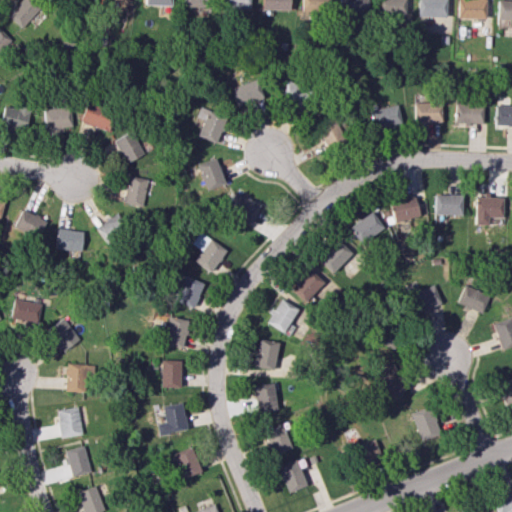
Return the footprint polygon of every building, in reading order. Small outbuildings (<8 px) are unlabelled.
[(21,28),(38,8),(28,0),(18,0),(6,15),(21,28)] [(339,0),(341,14),(363,11),(361,0),(339,0)] [(404,15),(404,0),(377,0),(376,13),(404,15)] [(444,17),(444,0),(416,0),(416,16),(444,17)] [(484,18),(483,0),(455,0),(455,17),(484,18)] [(511,19),(511,0),(495,0),(495,19),(511,19)] [(264,97),(255,78),(230,88),(238,108),(264,97)] [(303,103),(304,82),(282,80),(281,101),(303,103)] [(413,122),(440,122),(439,102),(412,102),(413,122)] [(481,103),(458,103),(457,122),(481,123),(481,103)] [(114,110),(83,104),(79,123),(110,129),(114,110)] [(0,119),(0,125),(24,131),(29,111),(4,105),(0,119)] [(511,105),(494,105),(493,125),(511,125),(511,105)] [(399,126),(398,106),(370,108),(371,128),(399,126)] [(70,127),(69,107),(42,108),(43,128),(70,127)] [(196,117),(203,119),(198,137),(216,142),(224,115),(198,107),(196,117)] [(340,142),(336,117),(317,120),(320,145),(340,142)] [(113,139),(124,163),(142,154),(131,131),(113,139)] [(206,190),(225,182),(214,157),(196,164),(206,190)] [(124,202),(142,204),(145,178),(127,176),(124,202)] [(223,211),(250,223),(259,204),(233,191),(223,211)] [(433,214),(460,214),(460,194),(433,194),(433,214)] [(388,202),(393,222),(418,216),(413,195),(388,202)] [(473,224),(486,224),(486,216),(500,217),(500,195),(481,195),(481,196),(473,196),(473,224)] [(12,226),(37,238),(45,220),(20,208),(12,226)] [(358,242),(381,230),(372,212),(348,224),(358,242)] [(95,228),(104,241),(123,227),(113,214),(95,228)] [(80,251),(82,231),(56,228),(54,248),(80,251)] [(201,250),(194,260),(210,272),(225,250),(199,231),(191,243),(201,250)] [(316,259),(331,273),(350,252),(335,238),(316,259)] [(289,291),(310,304),(326,280),(304,267),(289,291)] [(175,301),(194,308),(203,282),(183,275),(175,301)] [(408,293),(415,312),(439,303),(432,284),(408,293)] [(455,302),(480,313),(488,295),(462,284),(455,302)] [(36,325),(39,303),(12,298),(9,321),(36,325)] [(265,322),(288,336),(294,325),(289,322),(297,308),(278,298),(265,322)] [(511,344),(511,324),(508,315),(490,322),(500,349),(511,344)] [(188,319),(168,316),(164,344),(184,347),(188,319)] [(63,351),(78,339),(62,317),(46,329),(63,351)] [(277,341),(256,339),(252,366),(274,369),(277,341)] [(160,387),(178,387),(179,360),(161,359),(160,387)] [(401,393),(396,366),(376,370),(381,396),(401,393)] [(506,409),(511,406),(511,377),(496,383),(506,409)] [(275,411),(274,383),(252,384),(253,412),(275,411)] [(156,423),(157,434),(185,430),(182,403),(162,405),(164,422),(156,423)] [(438,434),(429,406),(409,412),(419,440),(438,434)] [(56,409),(58,436),(80,434),(77,407),(56,409)] [(271,454),(289,448),(281,422),(262,428),(271,454)] [(359,465),(380,456),(373,438),(352,447),(359,465)] [(90,471),(82,445),(63,450),(70,476),(90,471)] [(201,470),(189,446),(171,454),(182,479),(201,470)] [(305,485),(296,459),(277,465),(286,492),(305,485)] [(82,511),(97,511),(103,510),(94,485),(75,492),(82,511)] [(495,511),(511,511),(511,489),(491,496),(495,511)]
